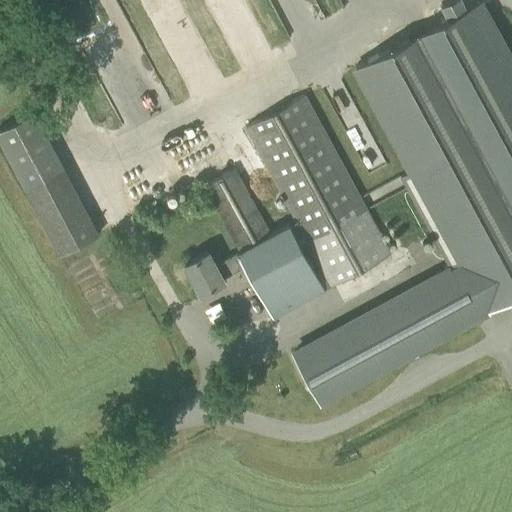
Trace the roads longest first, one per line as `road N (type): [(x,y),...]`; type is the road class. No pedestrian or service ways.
road 1 (unclassified): [(17,511),(216,406)]
road 2 (unknown): [(198,414),(218,360),(247,339),(300,321)]
